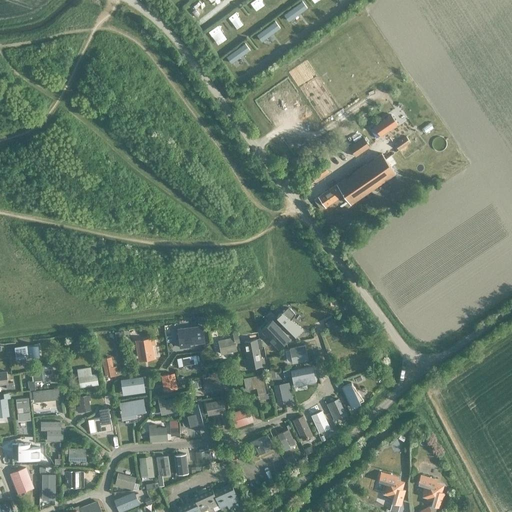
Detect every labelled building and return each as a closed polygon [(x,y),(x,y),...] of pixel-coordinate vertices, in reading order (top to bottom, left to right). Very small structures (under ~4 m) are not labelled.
[(391,115),(374,127),(380,136),(397,124),(391,115)] [(406,136),(394,144),(399,150),(410,142),(406,136)] [(381,153),(314,200),(321,210),(344,194),(350,204),(395,173),(381,153)] [(323,165),(310,174),(315,181),(328,172),(323,165)] [(276,317),(295,337),(303,330),(291,320),(295,314),(290,308),(283,314),(281,312),(276,317)] [(272,320),(262,329),(278,347),(289,337),(272,320)] [(334,320),(326,324),(329,330),(336,326),(334,320)] [(202,326),(178,329),(180,348),(189,347),(189,343),(204,342),(202,326)] [(232,332),(234,338),(218,341),(221,353),(237,350),(236,345),(240,344),(237,331),(232,332)] [(149,359),(154,358),(152,344),(155,344),(154,338),(136,341),(138,356),(148,354),(149,359)] [(248,368),(262,365),(257,338),(246,341),(249,359),(246,360),(248,368)] [(38,355),(37,345),(16,348),(17,358),(38,355)] [(305,346),(289,349),(292,363),(308,359),(305,346)] [(176,358),(178,367),(198,363),(196,355),(176,358)] [(113,367),(111,357),(103,359),(106,376),(118,374),(117,372),(117,373),(115,366),(113,367)] [(52,365),(46,366),(35,367),(35,375),(32,375),(33,382),(34,382),(48,380),(47,375),(52,370),(52,365)] [(78,369),(80,387),(93,385),(90,367),(78,369)] [(312,382),(310,375),(313,374),(312,367),(291,371),(294,386),(312,382)] [(13,382),(8,383),(7,371),(0,372),(0,384),(6,383),(7,389),(14,388),(13,382)] [(204,385),(207,384),(208,389),(227,385),(225,374),(219,376),(218,372),(209,374),(209,378),(203,379),(204,385)] [(173,373),(161,376),(163,383),(165,382),(166,390),(176,388),(173,373)] [(262,375),(244,378),(246,389),(257,387),(259,395),(265,394),(262,375)] [(142,377),(121,380),(122,391),(129,390),(130,393),(144,391),(142,377)] [(350,406),(363,400),(351,382),(342,387),(342,389),(346,396),(350,406)] [(290,401),(286,384),(274,386),(277,403),(284,402),(289,401),(290,401)] [(34,392),(35,396),(35,402),(61,399),(60,389),(34,392)] [(4,398),(0,398),(0,415),(8,414),(7,398),(10,398),(9,393),(4,394),(4,398)] [(90,400),(89,395),(79,397),(81,411),(90,410),(88,400),(90,400)] [(143,398),(119,403),(122,420),(136,418),(136,413),(145,411),(143,398)] [(162,403),(164,414),(179,410),(177,398),(164,401),(163,398),(157,399),(158,404),(162,403)] [(338,417),(345,414),(338,399),(327,404),(334,420),(339,418),(338,417)] [(205,403),(208,415),(225,412),(223,400),(205,403)] [(28,401),(16,403),(17,407),(23,407),(24,413),(18,413),(18,421),(30,419),(28,401)] [(198,404),(186,407),(188,414),(187,415),(190,425),(191,425),(192,428),(203,425),(198,404)] [(102,417),(95,419),(97,430),(107,428),(108,430),(112,429),(111,423),(108,407),(100,409),(102,417)] [(248,408),(243,410),(233,413),(237,426),(252,421),(248,408)] [(322,411),(312,416),(319,432),(329,427),(322,411)] [(303,416),(293,420),(302,440),(312,435),(303,416)] [(41,430),(47,430),(47,440),(63,440),(63,429),(61,429),(61,422),(42,422),(41,430)] [(167,440),(166,438),(166,427),(156,428),(155,424),(150,425),(151,441),(167,440)] [(288,430),(278,434),(285,448),(294,444),(288,430)] [(270,441),(267,434),(251,442),(257,455),(272,448),(269,441),(270,441)] [(40,460),(40,447),(28,447),(28,443),(12,444),(12,460),(40,460)] [(69,449),(69,460),(85,460),(85,449),(69,449)] [(197,463),(210,461),(209,450),(195,452),(197,463)] [(188,472),(186,454),(175,455),(177,474),(188,472)] [(159,471),(169,469),(167,456),(157,457),(159,471)] [(152,477),(150,458),(141,459),(142,465),(140,465),(142,475),(149,474),(149,477),(152,477)] [(26,467),(11,473),(18,493),(33,487),(26,467)] [(66,471),(66,486),(77,486),(77,471),(66,471)] [(119,474),(118,473),(116,482),(120,483),(120,485),(132,489),(135,478),(119,474)] [(400,505),(404,489),(400,488),(401,483),(396,482),(397,477),(393,476),(391,473),(388,475),(380,473),(378,481),(386,483),(384,493),(393,496),(391,502),(394,503),(393,507),(398,508),(400,505)] [(42,474),(42,496),(55,497),(55,474),(42,474)] [(428,478),(420,475),(418,484),(426,486),(423,496),(433,499),(431,505),(421,511),(420,511),(433,511),(436,511),(437,507),(439,508),(444,492),(439,491),(441,486),(436,485),(437,480),(432,479),(431,476),(428,478)] [(227,488),(223,489),(231,508),(233,507),(232,503),(239,500),(231,484),(226,486),(227,488)] [(207,492),(204,494),(212,511),(214,511),(212,507),(219,504),(220,508),(213,492),(211,488),(206,490),(207,492)] [(213,492),(220,508),(226,505),(228,509),(231,508),(223,489),(219,491),(219,489),(213,492)] [(138,504),(134,493),(120,498),(124,509),(138,504)] [(194,496),(201,511),(202,511),(207,509),(208,511),(211,511),(212,511),(204,494),(199,496),(198,494),(194,496)] [(191,504),(187,506),(189,511),(201,511),(194,496),(195,500),(190,502),(191,504)] [(80,508),(80,509),(81,511),(102,511),(101,511),(97,502),(80,508)]
